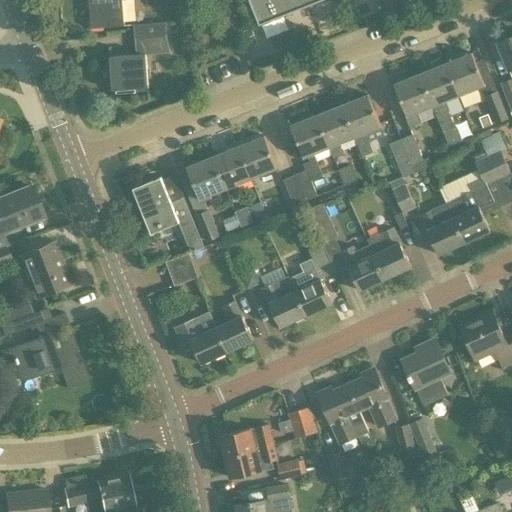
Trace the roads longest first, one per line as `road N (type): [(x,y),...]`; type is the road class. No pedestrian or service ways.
road 1 (residential): [(71,162),(474,0)]
road 2 (residential): [(171,418),(511,261)]
road 3 (tertiary): [(171,418),(71,162)]
road 4 (residential): [(0,453),(108,440),(171,418)]
road 5 (tertiary): [(71,162),(27,42)]
